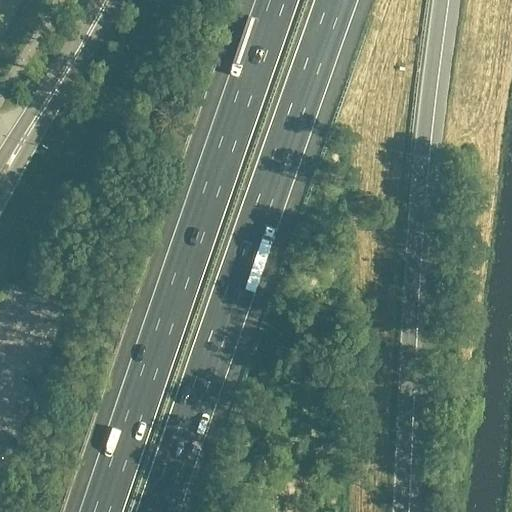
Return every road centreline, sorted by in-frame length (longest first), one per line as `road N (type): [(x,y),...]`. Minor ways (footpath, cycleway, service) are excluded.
road 1 (motorway): [(165,511),(341,0)]
road 2 (motorway): [(282,0),(106,511)]
road 3 (motorway): [(402,511),(419,199),(441,0)]
road 4 (primary): [(0,202),(71,60)]
road 5 (primary): [(71,60),(0,162)]
